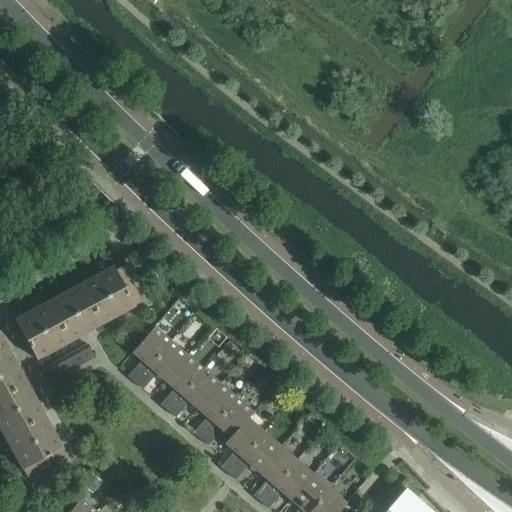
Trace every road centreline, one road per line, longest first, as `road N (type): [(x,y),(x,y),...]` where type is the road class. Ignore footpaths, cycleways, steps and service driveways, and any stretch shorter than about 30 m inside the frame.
road 1 (secondary): [(511,457),(332,314),(3,0)]
road 2 (secondary): [(0,47),(305,342),(511,499)]
